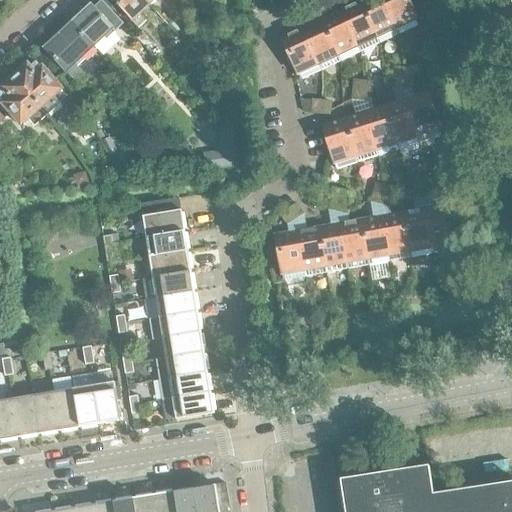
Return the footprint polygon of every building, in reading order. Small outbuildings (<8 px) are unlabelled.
[(151,6),(146,0),(111,0),(138,29),(147,21),(141,15),(151,6)] [(303,5),(300,0),(286,0),(287,1),(292,11),(303,5)] [(364,0),(360,2),(379,43),(399,34),(382,0),(364,0)] [(382,0),(399,34),(419,25),(407,0),(382,0)] [(341,11),(360,52),(379,43),(360,2),(341,11)] [(91,5),(72,23),(97,49),(124,24),(106,5),(98,12),(91,5)] [(321,20),(341,61),(360,52),(341,11),(321,20)] [(302,29),(321,70),(341,61),(321,20),(302,29)] [(97,49),(72,23),(44,48),(79,86),(88,78),(78,66),(97,49)] [(301,80),(321,70),(302,29),(282,39),(301,80)] [(142,31),(136,37),(147,50),(154,44),(142,31)] [(190,45),(196,52),(202,47),(196,40),(190,45)] [(14,75),(48,115),(63,103),(55,95),(62,90),(35,58),(14,75)] [(403,82),(404,69),(395,68),(394,81),(403,82)] [(413,70),(404,69),(403,82),(412,83),(413,70)] [(48,115),(14,75),(0,87),(0,100),(21,125),(28,119),(34,127),(48,115)] [(353,94),(362,94),(363,81),(354,81),(353,94)] [(363,81),(362,94),(371,95),(372,82),(363,81)] [(412,83),(403,82),(394,81),(393,88),(411,89),(412,83)] [(406,100),(419,143),(440,136),(427,93),(406,100)] [(85,94),(79,99),(84,105),(90,100),(85,94)] [(371,95),(362,94),(353,94),(352,100),(370,102),(371,95)] [(320,114),(322,101),(313,100),(311,113),(320,114)] [(385,106),(399,150),(419,143),(406,100),(385,106)] [(329,115),(330,107),(330,102),(322,101),(320,114),(329,115)] [(80,122),(90,114),(79,102),(70,110),(80,122)] [(365,113),(378,156),(399,150),(385,106),(365,113)] [(344,119),(358,163),(378,156),(365,113),(344,119)] [(358,163),(344,119),(323,126),(337,169),(358,163)] [(108,129),(97,134),(110,160),(110,159),(119,176),(129,171),(108,129)] [(224,151),(208,153),(210,169),(226,167),(224,151)] [(79,174),(75,181),(77,188),(89,185),(86,172),(79,174)] [(436,180),(418,176),(417,182),(425,185),(434,187),(436,180)] [(422,197),(425,185),(417,182),(413,195),(422,197)] [(374,190),(383,192),(392,194),(393,187),(376,183),(374,190)] [(431,199),(434,187),(425,185),(422,197),(431,199)] [(380,205),(383,192),(374,190),(371,203),(380,205)] [(351,195),(334,191),(332,198),(341,200),(350,202),(351,195)] [(389,207),(392,194),(383,192),(380,205),(389,207)] [(143,217),(146,238),(185,231),(181,210),(179,198),(151,202),(153,215),(143,217)] [(338,212),(341,200),(332,198),(329,210),(338,212)] [(350,202),(341,200),(338,212),(347,214),(350,202)] [(303,215),(296,204),(288,209),(296,220),(303,215)] [(424,209),(432,254),(454,250),(446,206),(424,209)] [(296,220),(288,209),(281,214),(288,225),(296,220)] [(432,254),(424,209),(403,213),(411,258),(432,254)] [(411,258),(403,213),(382,217),(390,261),(411,258)] [(390,261),(382,217),(361,221),(369,265),(390,261)] [(369,265),(361,221),(340,224),(348,269),(369,265)] [(348,269),(340,224),(319,228),(327,273),(348,269)] [(327,273),(319,228),(298,232),(306,276),(327,273)] [(149,258),(188,251),(185,231),(146,238),(149,258)] [(284,280),(306,276),(298,232),(276,236),(284,280)] [(104,245),(119,242),(118,234),(103,236),(104,245)] [(122,262),(119,242),(104,245),(106,253),(107,265),(122,262)] [(153,278),(191,272),(188,251),(149,258),(153,278)] [(156,298),(195,292),(191,272),(153,278),(156,298)] [(111,285),(119,283),(118,275),(109,277),(111,285)] [(119,283),(111,285),(112,294),(121,292),(119,283)] [(0,322),(9,321),(6,284),(0,284),(0,322)] [(159,318),(198,312),(195,292),(156,298),(159,318)] [(153,340),(163,338),(201,332),(198,312),(159,318),(149,320),(153,340)] [(125,315),(116,317),(117,325),(126,324),(125,315)] [(127,332),(126,324),(117,325),(119,334),(127,332)] [(205,352),(201,332),(163,338),(166,359),(205,352)] [(92,355),(91,346),(82,348),(84,356),(92,355)] [(52,361),(51,352),(42,353),(43,362),(52,361)] [(205,352),(166,359),(156,360),(159,380),(208,372),(205,352)] [(94,363),(92,355),(84,356),(85,365),(94,363)] [(131,356),(122,357),(124,366),(133,364),(131,356)] [(11,358),(2,359),(3,368),(12,366),(11,358)] [(53,369),(52,361),(43,362),(45,371),(53,369)] [(134,373),(133,364),(124,366),(125,374),(134,373)] [(13,375),(12,366),(3,368),(5,376),(13,375)] [(211,392),(208,372),(159,380),(163,400),(172,399),(211,392)] [(114,382),(93,386),(100,424),(120,421),(114,382)] [(79,428),(100,424),(93,386),(73,389),(79,428)] [(59,431),(79,428),(73,389),(53,392),(59,431)] [(39,434),(59,431),(53,392),(33,395),(39,434)] [(215,414),(211,392),(172,399),(176,420),(215,414)] [(19,437),(39,434),(33,395),(13,399),(19,437)] [(138,396),(129,397),(130,406),(139,404),(138,396)] [(0,440),(19,437),(13,399),(0,400),(0,440)] [(140,413),(139,404),(130,406),(132,414),(140,413)] [(511,511),(511,481),(459,490),(453,491),(433,494),(429,466),(341,479),(345,511),(511,511)] [(215,485),(194,488),(197,511),(221,511),(230,511),(226,483),(215,485)] [(177,511),(197,511),(194,488),(174,491),(177,511)] [(156,511),(177,511),(174,491),(154,495),(156,511)] [(135,511),(156,511),(154,495),(134,498),(135,511)] [(115,511),(135,511),(134,498),(113,501),(115,511)] [(94,511),(115,511),(113,501),(93,505),(94,511)]
